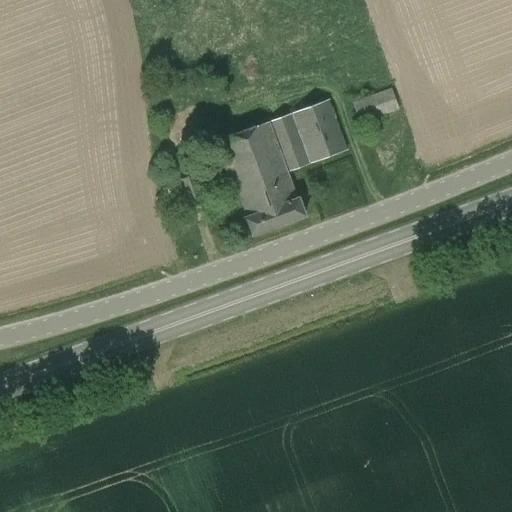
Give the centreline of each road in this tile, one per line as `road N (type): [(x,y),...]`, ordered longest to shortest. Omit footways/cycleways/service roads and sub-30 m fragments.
road 1 (secondary): [(0,387),(511,202)]
road 2 (unclassified): [(0,334),(365,220),(511,162)]
